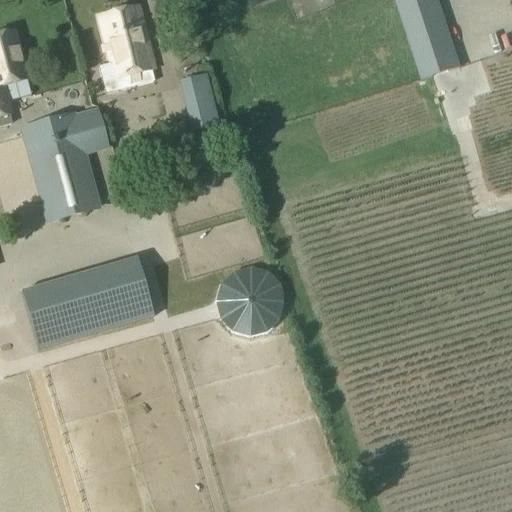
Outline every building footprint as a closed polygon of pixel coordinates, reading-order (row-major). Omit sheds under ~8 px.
[(256,0),(260,8),(280,0),(256,0)] [(435,0),(393,0),(421,84),(459,72),(435,0)] [(138,10),(98,20),(113,83),(154,73),(138,10)] [(0,129),(10,127),(8,117),(9,116),(2,88),(26,82),(13,34),(0,37),(0,129)] [(181,133),(200,132),(198,82),(180,83),(181,133)] [(71,119),(21,133),(47,225),(97,211),(82,157),(105,151),(95,115),(72,121),(71,119)] [(135,262),(20,295),(37,353),(152,320),(135,262)]
